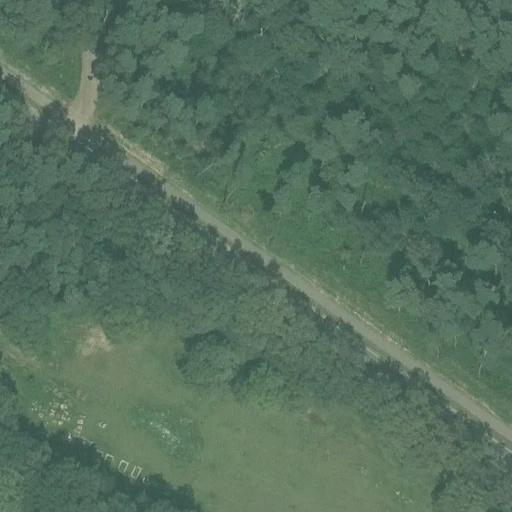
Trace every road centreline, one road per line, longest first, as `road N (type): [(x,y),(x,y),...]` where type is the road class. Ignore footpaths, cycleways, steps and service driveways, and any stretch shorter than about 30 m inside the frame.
road 1 (tertiary): [(0,100),(511,467)]
road 2 (track): [(94,167),(73,0)]
